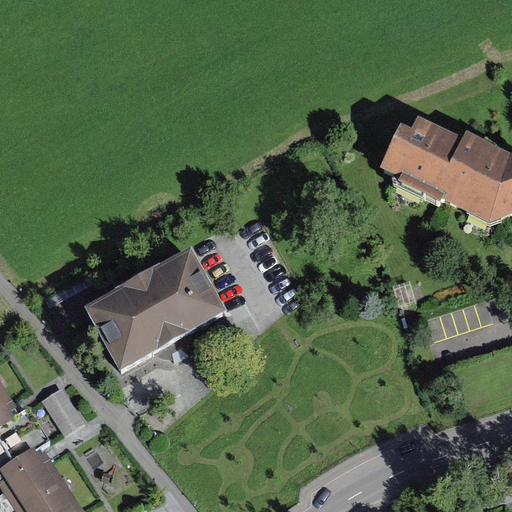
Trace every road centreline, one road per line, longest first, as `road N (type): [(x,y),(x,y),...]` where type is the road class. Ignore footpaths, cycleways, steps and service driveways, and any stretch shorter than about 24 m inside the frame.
road 1 (residential): [(0,278),(192,511)]
road 2 (tertiary): [(341,511),(440,459),(511,436)]
